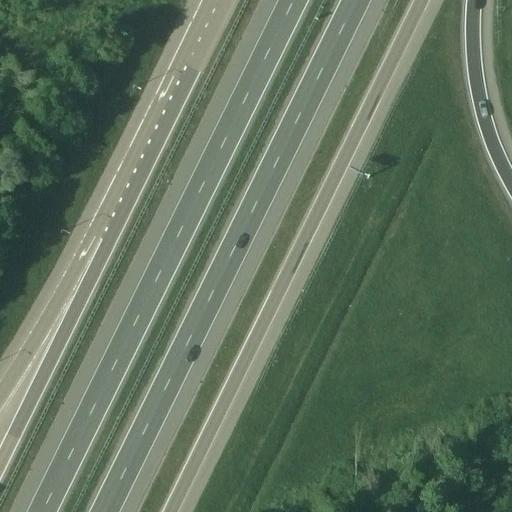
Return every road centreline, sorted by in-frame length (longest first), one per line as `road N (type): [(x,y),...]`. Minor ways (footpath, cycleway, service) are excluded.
road 1 (motorway): [(104,511),(357,0)]
road 2 (motorway): [(170,511),(423,0)]
road 3 (motorway): [(294,0),(42,511)]
road 4 (motorway): [(225,0),(109,241)]
road 5 (motorway): [(109,241),(0,466)]
road 6 (motorway): [(109,241),(0,402)]
road 7 (motorway): [(511,187),(487,129),(472,49),(477,0)]
